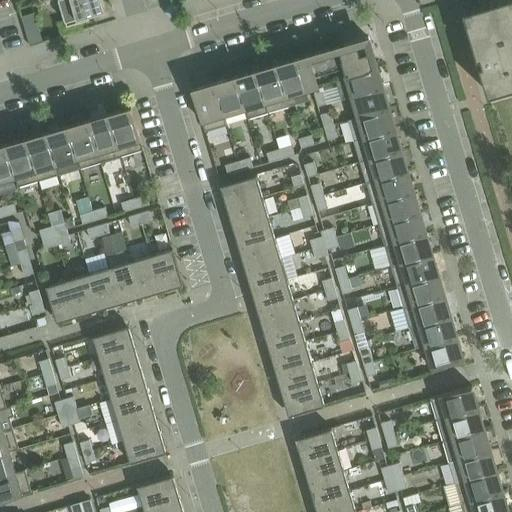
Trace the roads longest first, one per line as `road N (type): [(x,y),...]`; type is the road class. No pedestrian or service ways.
road 1 (residential): [(213,511),(166,335),(171,321),(225,294),(150,51)]
road 2 (residential): [(511,343),(404,0)]
road 3 (residential): [(6,95),(150,51)]
road 4 (residential): [(150,51),(284,11)]
